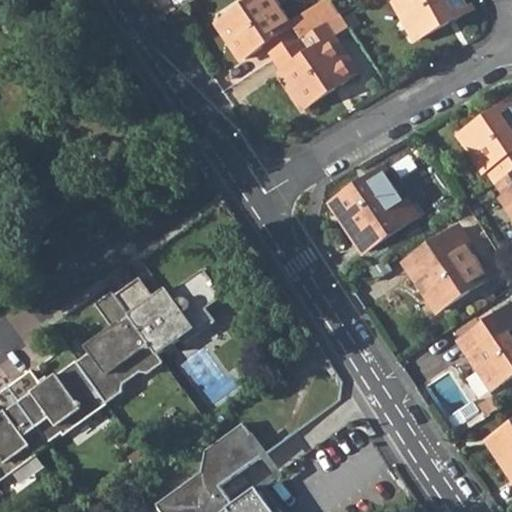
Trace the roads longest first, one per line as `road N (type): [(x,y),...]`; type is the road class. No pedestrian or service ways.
road 1 (residential): [(465,511),(248,199)]
road 2 (residential): [(248,199),(511,43)]
road 3 (residential): [(248,199),(118,0)]
